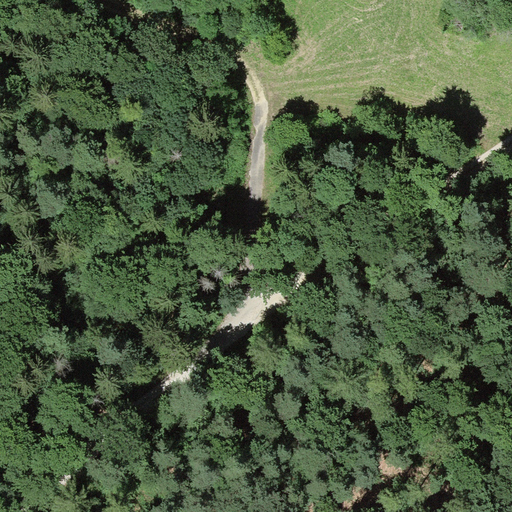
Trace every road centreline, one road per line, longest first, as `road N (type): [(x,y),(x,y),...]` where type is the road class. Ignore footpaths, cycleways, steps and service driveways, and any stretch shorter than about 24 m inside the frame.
road 1 (track): [(240,324),(260,110),(251,89),(234,65),(86,0)]
road 2 (track): [(240,324),(511,140)]
road 3 (track): [(240,324),(143,392),(24,511)]
